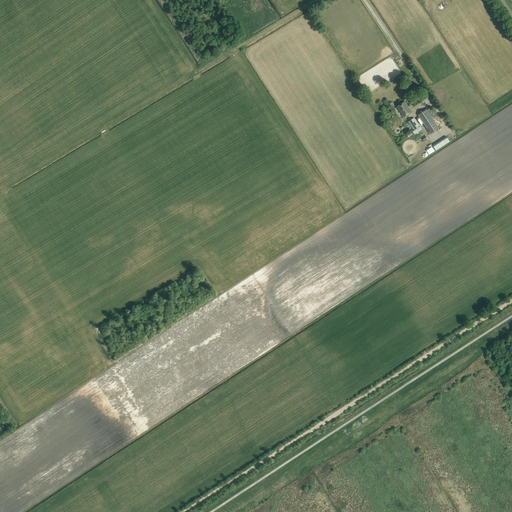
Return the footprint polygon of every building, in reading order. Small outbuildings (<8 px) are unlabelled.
[(398,95),(392,99),(395,104),(396,104),(397,106),(404,101),(403,98),(401,100),(398,95)] [(397,107),(404,117),(412,112),(405,102),(397,107)] [(439,129),(429,113),(431,112),(428,109),(418,115),(431,134),(439,129)] [(416,133),(422,130),(414,118),(408,122),(416,133)] [(439,142),(433,146),(436,151),(442,147),(439,142)]
